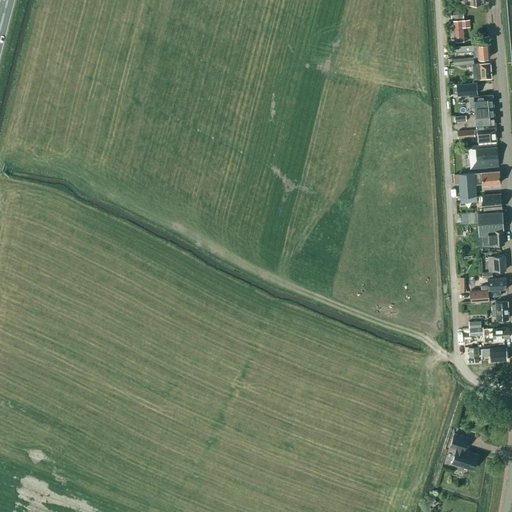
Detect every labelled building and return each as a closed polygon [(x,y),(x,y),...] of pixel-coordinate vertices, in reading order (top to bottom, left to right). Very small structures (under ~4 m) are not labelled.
[(455,42),(463,41),(462,27),(469,26),(469,19),(454,20),(455,42)] [(474,44),(464,45),(453,46),(454,52),(473,51),(473,57),(478,56),(479,58),(489,57),(488,44),(474,45),(474,44)] [(473,57),(453,58),(454,65),(473,64),(473,57)] [(480,64),(472,64),(473,79),(491,78),(490,63),(480,64)] [(459,104),(464,104),(475,103),(475,117),(485,116),(494,115),(493,95),(481,96),(481,98),(479,98),(478,96),(475,96),(474,83),(458,84),(459,104)] [(495,126),(494,115),(485,116),(475,117),(476,128),(495,126)] [(457,137),(475,136),(474,133),(478,133),(478,143),(486,142),(496,141),(495,128),(474,130),(457,131),(457,137)] [(476,145),(468,146),(470,169),(478,168),(499,166),(497,143),(476,145)] [(458,173),(460,196),(476,195),(475,184),(483,183),(483,184),(500,183),(499,170),(458,173)] [(483,209),(502,207),(501,193),(482,195),(483,209)] [(493,246),(493,245),(504,244),(502,211),(461,214),(462,223),(478,223),(479,236),(488,235),(489,245),(491,245),(491,246),(493,246)] [(488,257),(490,271),(505,269),(505,256),(488,257)] [(487,278),(488,285),(481,285),(482,290),(470,291),(471,302),(489,300),(489,296),(496,296),(495,289),(507,289),(506,277),(487,278)] [(496,301),(496,304),(492,304),(493,316),(497,316),(497,319),(508,318),(507,301),(496,301)] [(488,333),(494,333),(494,340),(504,340),(504,337),(509,337),(509,327),(493,329),(493,327),(487,327),(488,333)] [(469,347),(469,357),(479,357),(478,347),(469,347)] [(481,348),(481,353),(490,352),(491,361),(507,360),(506,347),(481,348)] [(456,448),(452,463),(460,466),(460,465),(473,469),(475,461),(477,460),(478,457),(477,456),(478,454),(464,450),(468,438),(454,433),(450,446),(456,448)]
